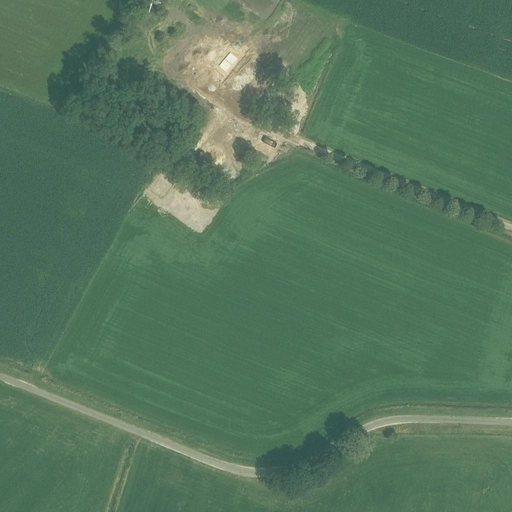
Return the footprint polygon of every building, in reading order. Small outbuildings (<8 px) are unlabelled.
[(314,14),(299,28),(310,39),(325,25),(314,14)] [(257,77),(270,86),(291,59),(292,59),(302,46),(288,36),(257,77)] [(208,62),(200,71),(217,85),(225,76),(224,76),(232,66),(237,71),(245,62),(246,63),(250,57),(250,56),(256,48),(243,37),(216,69),(208,62)] [(256,95),(266,103),(274,94),(264,85),(256,95)] [(265,146),(231,117),(230,116),(212,138),(248,168),(266,146),(265,146)] [(167,208),(203,230),(211,217),(176,195),(167,208)]
